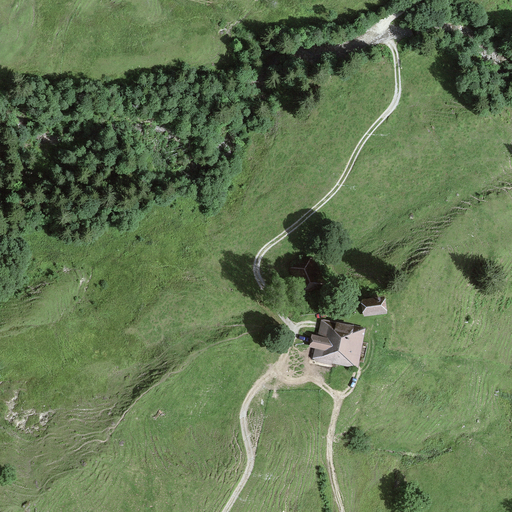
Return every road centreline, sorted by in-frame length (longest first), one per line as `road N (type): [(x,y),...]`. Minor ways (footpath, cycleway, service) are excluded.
road 1 (track): [(416,0),(389,19),(396,84),(388,110),(339,183),(259,254),(258,282),(296,330),(280,369)]
road 2 (track): [(280,369),(334,396),(328,466),(339,511)]
road 3 (track): [(280,369),(253,386),(241,417),(249,468),(225,511)]
